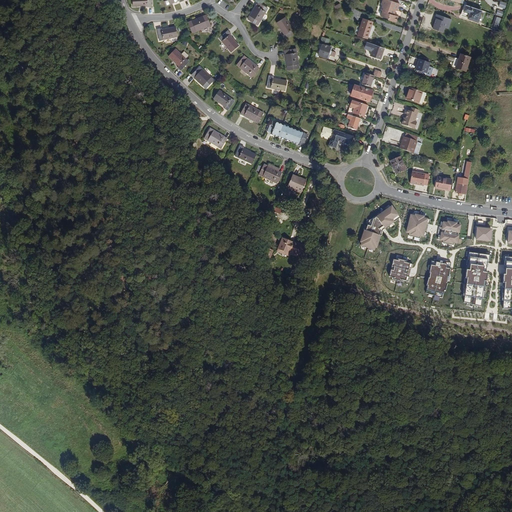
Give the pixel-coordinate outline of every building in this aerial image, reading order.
[(152,9),(151,0),(133,0),(133,7),(147,7),(147,9),(152,9)] [(398,11),(401,4),(389,0),(384,0),(383,4),(384,6),(382,10),(383,12),(382,16),(389,19),(389,20),(397,23),(399,16),(395,15),(396,11),(398,11)] [(500,1),(498,6),(505,9),(507,3),(500,1)] [(473,20),(477,8),(463,4),(461,3),(459,9),(461,10),(459,15),(473,20)] [(256,27),(267,10),(258,4),(256,7),(255,7),(248,17),(249,18),(247,21),(256,27)] [(448,28),(451,19),(436,14),(435,18),(436,18),(433,28),(444,32),(445,27),(448,28)] [(195,35),(214,27),(210,17),(206,19),(205,18),(195,22),(195,23),(191,25),(195,35)] [(284,40),(295,33),(285,17),(276,22),(284,35),(282,36),(284,40)] [(375,22),(363,18),(357,36),(369,40),(375,22)] [(160,41),(179,38),(177,28),(164,30),(163,28),(159,29),(160,41)] [(229,37),(231,35),(228,32),(218,40),(231,54),(238,47),(229,37)] [(493,43),(495,38),(481,33),(478,40),(479,41),(485,43),(484,44),(487,45),(488,43),(488,42),(493,43)] [(387,48),(375,44),(371,55),(384,60),(387,48)] [(330,52),(331,49),(322,45),(319,56),(328,59),(329,56),(332,57),(333,53),(330,52)] [(182,71),(191,62),(177,49),(171,56),(180,66),(179,68),(182,71)] [(289,71),(299,69),(295,49),(285,51),(286,56),(284,56),(287,67),(288,67),(289,71)] [(466,73),(471,59),(461,56),(459,61),(456,60),(454,67),(457,68),(456,70),(466,73)] [(247,59),(246,60),(243,58),(236,66),(253,78),(259,69),(256,67),(257,66),(247,59)] [(425,72),(427,69),(417,65),(413,77),(423,80),(425,72)] [(207,89),(214,81),(199,68),(192,76),(195,79),(194,80),(202,88),(204,87),(207,89)] [(382,74),(375,72),(373,77),(375,78),(380,80),(382,74)] [(276,78),(277,77),(272,75),(269,87),(287,92),(290,83),(276,78)] [(363,86),(371,89),(375,78),(373,77),(366,75),(366,78),(363,86)] [(372,104),(375,94),(357,88),(354,98),(372,104)] [(419,104),(423,94),(407,89),(404,99),(419,104)] [(227,113),(235,103),(220,92),(214,99),(225,108),(224,110),(227,113)] [(461,99),(461,98),(457,96),(457,98),(456,98),(455,100),(456,100),(454,106),(460,108),(462,104),(464,105),(466,101),(461,99)] [(469,115),(474,101),(470,99),(465,113),(469,115)] [(364,118),(368,107),(352,102),(349,113),(354,115),(364,118)] [(252,128),(258,118),(240,109),(234,119),(238,121),(238,122),(248,128),(249,126),(252,128)] [(414,123),(418,111),(411,109),(410,113),(406,111),(405,115),(405,116),(404,119),(403,119),(401,126),(414,130),(414,129),(416,129),(417,126),(416,124),(416,123),(414,123)] [(353,118),(348,116),(343,115),(342,119),(351,122),(348,129),(357,132),(361,121),(353,118)] [(271,137),(271,138),(278,141),(283,127),(276,124),(274,131),(270,130),(267,136),(271,137)] [(291,131),(283,127),(278,141),(286,145),(291,131)] [(323,136),(324,137),(329,139),(332,140),(335,132),(332,131),(324,128),(323,134),(323,136)] [(211,131),(210,132),(207,129),(201,138),(218,150),(224,141),(221,139),(221,137),(211,131)] [(292,147),(298,133),(291,131),(286,145),(292,147)] [(351,147),(354,138),(335,132),(332,140),(330,148),(336,150),(339,142),(351,147)] [(302,143),(305,136),(298,133),(292,147),(299,150),(300,149),(303,151),(306,144),(302,143)] [(414,154),(418,142),(404,137),(402,143),(403,143),(403,145),(402,144),(400,150),(411,153),(414,154)] [(239,151),(240,149),(236,147),(231,158),(248,166),(252,157),(239,151)] [(392,180),(403,176),(398,162),(387,166),(392,180)] [(264,168),(264,169),(260,167),(255,176),(274,185),(278,176),(275,174),(264,168)] [(289,177),(285,188),(294,192),(299,194),(304,181),(300,179),(299,181),(289,177)] [(424,192),(427,182),(409,178),(407,190),(412,191),(412,190),(415,191),(415,192),(420,193),(420,192),(424,192)] [(464,201),(467,180),(463,180),(462,186),(456,185),(453,200),(464,201)] [(449,187),(437,185),(435,185),(433,195),(435,196),(447,198),(449,187)] [(511,205),(511,197),(494,197),(493,205),(511,205)] [(400,215),(392,204),(377,215),(377,217),(386,228),(395,222),(393,219),(400,215)] [(424,237),(428,218),(424,217),(425,215),(416,213),(415,215),(411,214),(407,233),(411,234),(411,236),(420,238),(420,236),(424,237)] [(386,228),(377,217),(374,219),(372,226),(369,225),(367,230),(364,229),(359,246),(378,251),(384,230),(386,228)] [(458,242),(461,225),(458,224),(458,222),(448,220),(448,222),(443,222),(442,230),(445,231),(444,232),(442,232),(440,240),(443,241),(443,243),(453,245),(454,241),(458,242)] [(495,229),(475,227),(474,242),(493,244),(495,229)] [(284,258),(291,261),(295,262),(299,252),(295,251),(278,244),(277,246),(273,255),(284,260),(284,258)] [(491,255),(469,253),(467,267),(463,301),(486,305),(491,255)] [(257,261),(263,264),(265,260),(267,256),(260,254),(257,261)] [(511,256),(504,256),(502,280),(503,308),(511,309),(511,256)] [(409,281),(412,264),(404,262),(405,261),(393,258),(389,277),(409,281)] [(453,262),(434,258),(431,270),(428,288),(445,294),(453,262)]
